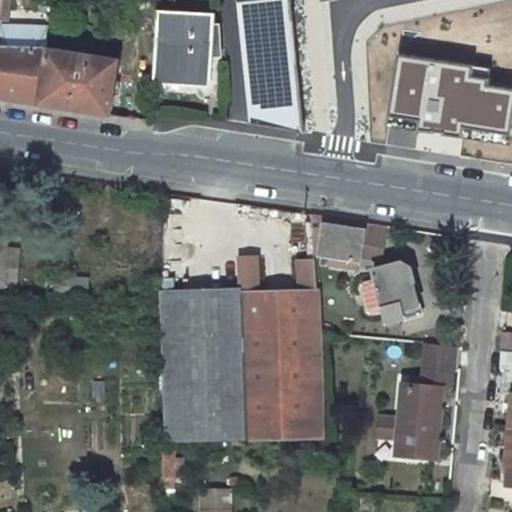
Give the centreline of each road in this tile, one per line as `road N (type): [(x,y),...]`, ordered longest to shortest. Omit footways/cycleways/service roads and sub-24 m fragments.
road 1 (tertiary): [(0,134),(492,210)]
road 2 (residential): [(492,210),(468,511)]
